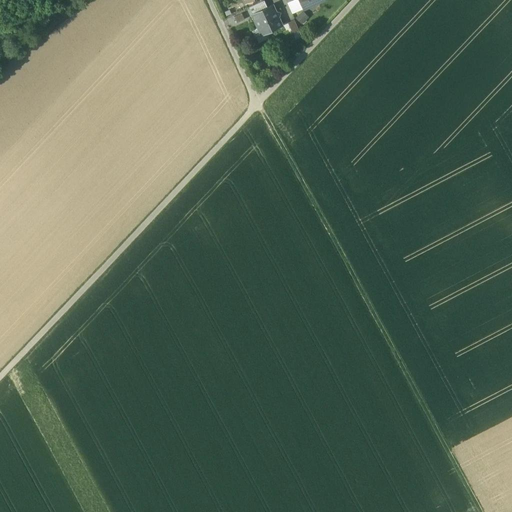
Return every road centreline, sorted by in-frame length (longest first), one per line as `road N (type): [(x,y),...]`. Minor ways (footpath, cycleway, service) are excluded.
road 1 (track): [(478,511),(257,105),(209,0)]
road 2 (track): [(357,0),(0,369)]
